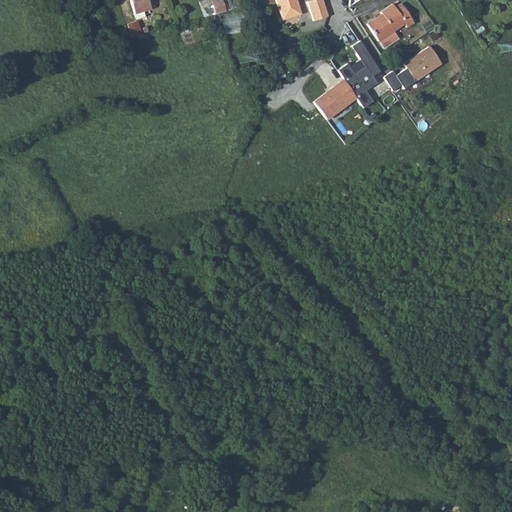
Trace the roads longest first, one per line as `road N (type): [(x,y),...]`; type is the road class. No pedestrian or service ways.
road 1 (track): [(395,412),(316,292),(244,225),(231,195),(307,137),(301,109),(275,98)]
road 2 (track): [(395,412),(220,423),(148,461),(0,501)]
road 3 (track): [(511,511),(395,412)]
